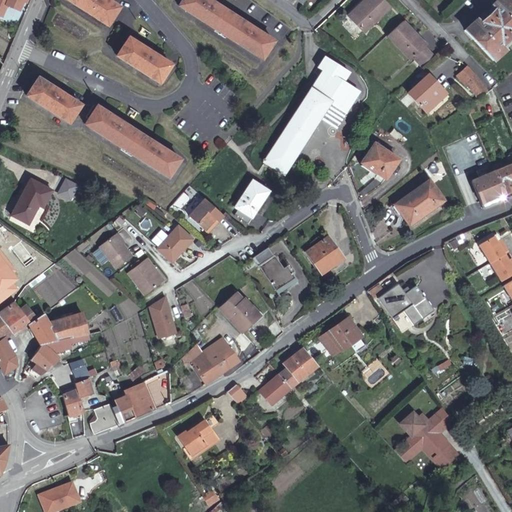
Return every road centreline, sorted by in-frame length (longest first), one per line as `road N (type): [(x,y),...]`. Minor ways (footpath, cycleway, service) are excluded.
road 1 (residential): [(373,268),(236,378),(76,449)]
road 2 (residential): [(146,0),(190,55),(188,79),(159,103),(18,47)]
road 3 (residential): [(270,230),(342,181),(373,268)]
road 4 (residential): [(511,204),(373,268)]
